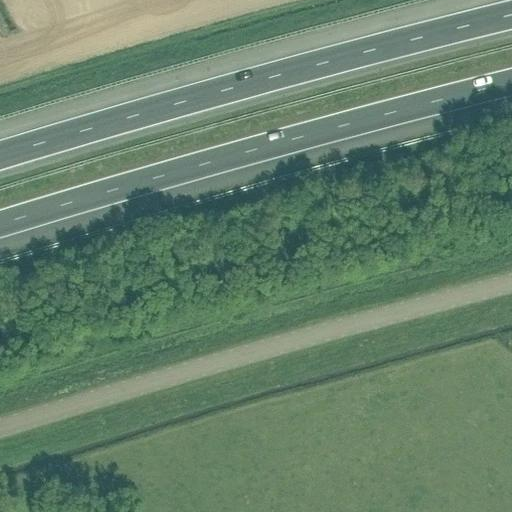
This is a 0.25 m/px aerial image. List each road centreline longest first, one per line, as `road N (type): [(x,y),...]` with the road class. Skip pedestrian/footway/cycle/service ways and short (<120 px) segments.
road 1 (unclassified): [(0,428),(511,283)]
road 2 (motorway): [(0,226),(511,84)]
road 3 (motorway): [(511,17),(0,157)]
